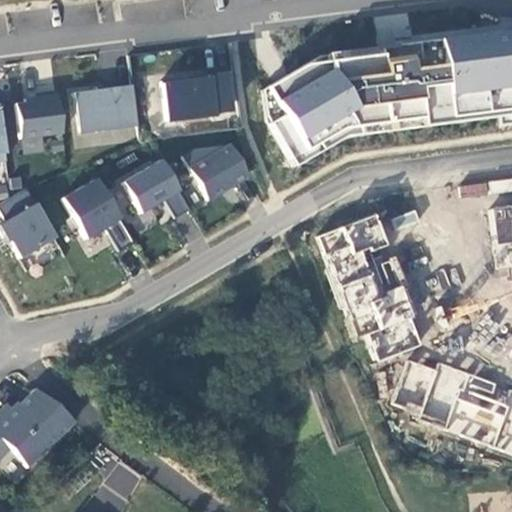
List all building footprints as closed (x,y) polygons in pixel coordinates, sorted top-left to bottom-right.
[(304,65),(264,88),(281,116),(266,124),(291,167),(343,137),(357,135),(356,127),(419,119),(420,127),(511,115),(511,30),(344,51),(345,60),(304,65)] [(211,116),(211,113),(229,111),(224,74),(159,82),(164,122),(211,116)] [(78,132),(135,125),(130,85),(73,93),(78,132)] [(14,104),(19,140),(61,134),(56,95),(23,99),(24,103),(14,104)] [(227,145),(192,150),(180,157),(205,199),(246,175),(227,145)] [(187,210),(158,160),(120,182),(138,213),(161,199),(173,218),(187,210)] [(94,180),(60,200),(84,240),(103,229),(117,252),(132,244),(94,180)] [(459,183),(460,196),(487,195),(486,182),(459,183)] [(17,259),(53,238),(24,189),(0,203),(0,216),(3,222),(0,223),(0,234),(5,243),(7,242),(17,259)] [(494,267),(511,265),(511,198),(489,201),(494,267)] [(414,212),(390,216),(392,228),(416,223),(414,212)] [(378,214),(319,234),(361,365),(423,344),(394,257),(372,264),(368,251),(389,245),(378,214)] [(511,450),(511,388),(408,356),(390,413),(511,450)] [(26,468),(73,423),(34,390),(12,411),(6,405),(0,410),(0,457),(8,450),(26,468)] [(116,464),(104,487),(128,499),(140,476),(116,464)]
